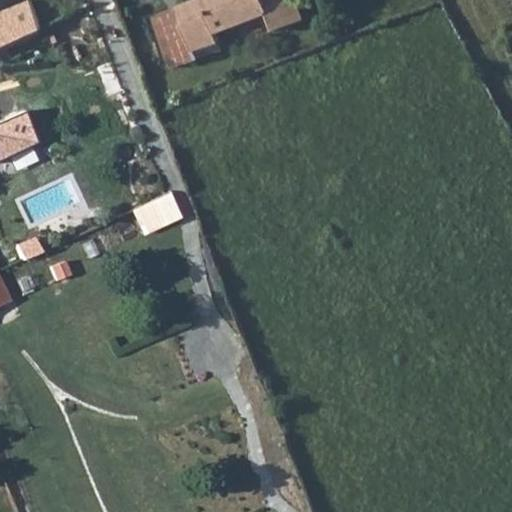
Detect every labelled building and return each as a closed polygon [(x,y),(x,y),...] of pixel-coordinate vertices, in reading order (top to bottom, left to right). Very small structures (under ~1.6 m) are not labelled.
[(23,0),(0,9),(0,45),(44,24),(32,0),(23,0)] [(197,0),(153,17),(173,69),(228,49),(219,25),(243,17),(269,7),(278,32),(316,17),(310,2),(301,6),(298,0),(197,0)] [(166,87),(154,93),(159,106),(171,101),(166,87)] [(0,158),(40,138),(24,106),(0,118),(0,158)] [(172,191),(133,206),(144,233),(182,218),(172,191)] [(67,260),(52,267),(57,280),(72,272),(67,260)]
